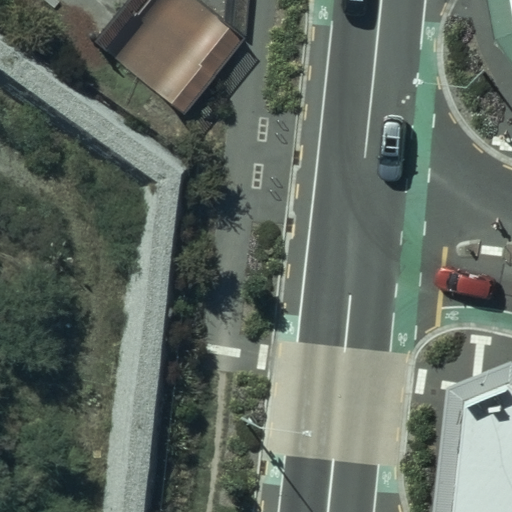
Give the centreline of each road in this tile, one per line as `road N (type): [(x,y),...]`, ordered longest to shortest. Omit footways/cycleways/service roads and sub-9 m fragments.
road 1 (secondary): [(357,229),(329,511)]
road 2 (secondary): [(381,0),(357,229)]
road 3 (tertiary): [(357,229),(511,250)]
